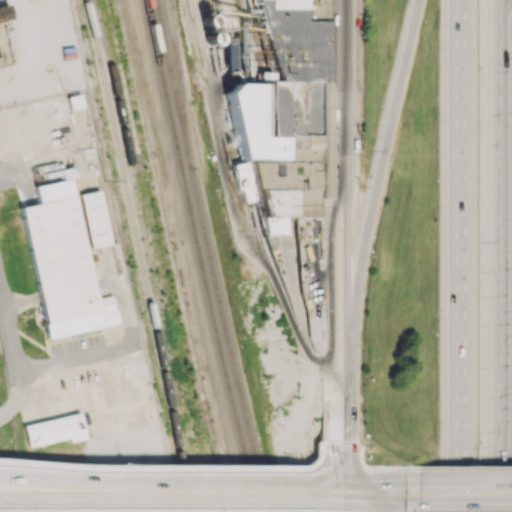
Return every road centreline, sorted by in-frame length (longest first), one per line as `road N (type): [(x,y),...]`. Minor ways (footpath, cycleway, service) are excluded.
road 1 (motorway): [(459,0),(460,511)]
road 2 (motorway): [(503,439),(503,0)]
road 3 (motorway): [(418,0),(349,325)]
road 4 (residential): [(345,0),(349,325)]
road 5 (secondary): [(303,492),(0,492)]
road 6 (motorway): [(349,325),(345,492)]
